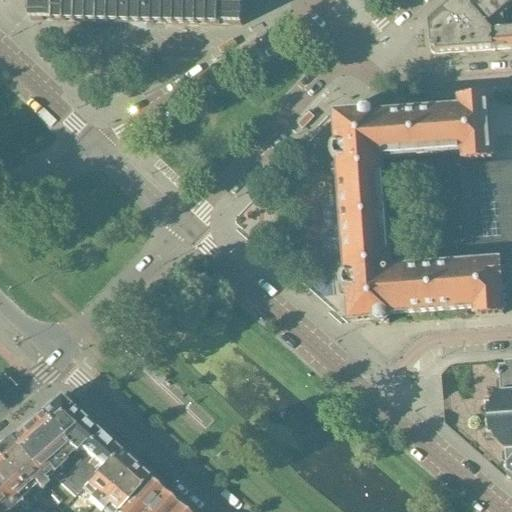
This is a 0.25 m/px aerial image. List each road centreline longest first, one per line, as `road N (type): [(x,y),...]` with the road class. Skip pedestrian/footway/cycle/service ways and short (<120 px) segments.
road 1 (residential): [(311,8),(95,147)]
road 2 (residential): [(369,401),(181,230)]
road 3 (residential): [(181,230),(351,53)]
road 4 (residential): [(59,361),(228,511)]
road 5 (residential): [(59,361),(181,230)]
road 6 (residential): [(351,53),(387,84),(511,76)]
road 7 (residential): [(498,511),(369,401)]
road 8 (residential): [(511,335),(430,341),(369,401)]
road 9 (residential): [(95,147),(0,56)]
